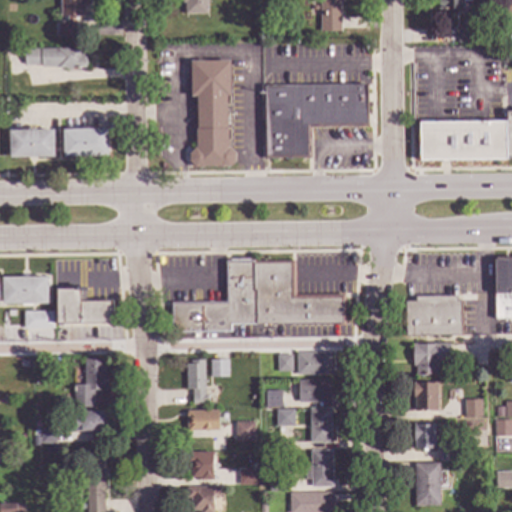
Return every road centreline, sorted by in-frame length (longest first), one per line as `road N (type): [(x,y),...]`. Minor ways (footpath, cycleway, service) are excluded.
road 1 (residential): [(374,511),(374,296),(394,186),(391,0)]
road 2 (secondary): [(511,184),(135,190)]
road 3 (secondary): [(136,237),(511,232)]
road 4 (residential): [(143,511),(135,190)]
road 5 (residential): [(135,190),(133,0)]
road 6 (secondary): [(0,238),(136,237)]
road 7 (secondary): [(135,190),(0,191)]
